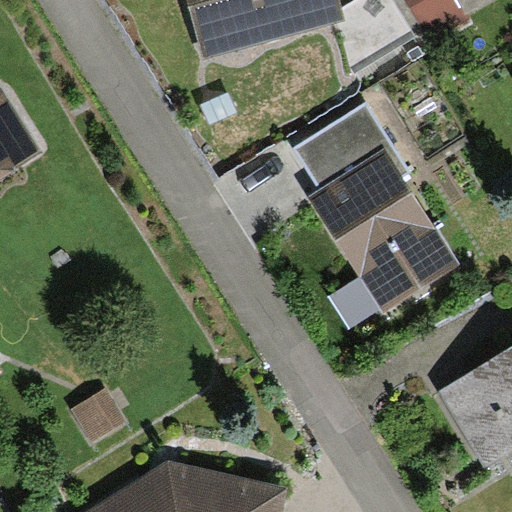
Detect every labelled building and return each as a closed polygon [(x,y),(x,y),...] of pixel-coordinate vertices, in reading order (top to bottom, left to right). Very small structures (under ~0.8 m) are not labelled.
[(343,0),(187,0),(205,60),(341,23),(350,20),(345,5),(343,0)] [(394,0),(353,0),(345,5),(350,20),(341,23),(354,74),(417,35),(394,0)] [(464,16),(453,0),(407,0),(430,37),(464,16)] [(0,175),(41,146),(0,80),(0,175)] [(324,186),(306,198),(390,320),(461,272),(380,154),(391,146),(362,105),(299,149),(324,186)] [(511,346),(440,390),(489,470),(511,454),(511,346)] [(128,422),(105,388),(71,407),(94,444),(128,422)] [(283,511),(290,486),(172,457),(87,511),(283,511)]
